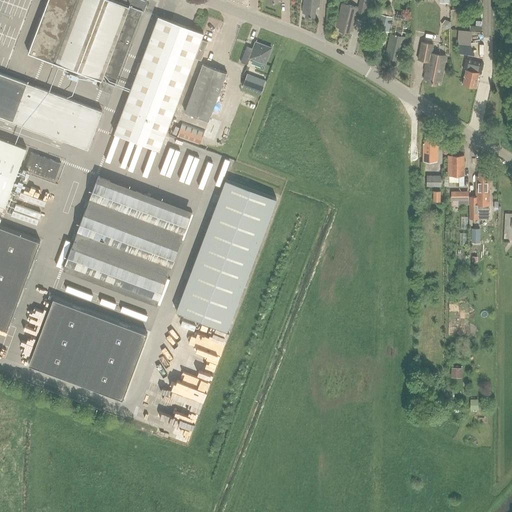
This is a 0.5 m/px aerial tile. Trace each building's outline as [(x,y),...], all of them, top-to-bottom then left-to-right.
[(47,0),(28,54),(100,81),(97,88),(111,93),(142,10),(144,11),(148,0),(146,0),(47,0)] [(304,0),(303,14),(306,14),(306,17),(315,18),(316,7),(319,7),(319,0),(304,0)] [(340,28),(340,31),(349,33),(350,30),(353,31),(357,13),(365,15),(368,0),(360,0),(358,8),(342,4),(337,27),(340,28)] [(419,27),(430,27),(431,6),(419,6),(419,27)] [(389,31),(392,17),(388,16),(389,12),(383,10),(382,15),(380,15),(377,28),(389,31)] [(205,30),(159,12),(114,128),(160,146),(205,30)] [(401,58),(401,56),(405,37),(391,34),(386,55),(389,56),(388,58),(397,60),(398,57),(401,58)] [(251,52),(245,50),(243,56),(241,62),(248,64),(250,57),(266,63),(268,56),(272,47),(256,41),(253,48),(251,52)] [(441,83),(446,56),(431,53),(433,44),(422,42),(418,60),(426,62),(424,71),(426,71),(424,80),(428,81),(427,83),(437,85),(438,82),(441,83)] [(475,48),(470,47),(460,45),(459,54),(473,57),(475,48)] [(466,60),(464,69),(466,70),(479,72),(479,73),(481,73),(483,64),(466,60)] [(227,72),(203,64),(185,111),(209,120),(227,72)] [(466,70),(463,85),(476,88),(479,73),(479,72),(466,70)] [(0,116),(12,121),(27,83),(0,72),(0,116)] [(245,79),(241,88),(260,95),(263,87),(245,79)] [(102,111),(27,83),(12,121),(88,149),(102,111)] [(205,131),(182,123),(177,138),(200,146),(205,131)] [(436,161),(437,141),(434,141),(434,137),(426,137),(426,144),(424,145),(424,161),(436,161)] [(26,149),(0,138),(0,205),(4,207),(26,149)] [(173,146),(164,173),(209,188),(217,162),(205,158),(206,157),(186,151),(186,150),(173,146)] [(31,152),(24,169),(55,181),(61,164),(31,152)] [(448,156),(448,176),(449,176),(459,176),(464,176),(464,156),(448,156)] [(119,162),(117,167),(141,177),(145,167),(138,164),(135,171),(132,170),(133,168),(119,162)] [(477,176),(476,196),(470,196),(469,217),(478,217),(478,205),(490,205),(490,176),(488,176),(488,173),(479,172),(479,176),(477,176)] [(99,176),(63,269),(157,305),(192,211),(99,176)] [(427,176),(427,186),(432,186),(441,186),(441,176),(427,176)] [(226,180),(176,311),(227,330),(276,199),(226,180)] [(467,201),(467,191),(453,192),(453,201),(458,201),(458,205),(466,205),(466,201),(467,201)] [(21,205),(48,210),(50,198),(24,193),(21,205)] [(478,205),(478,217),(490,217),(490,205),(478,205)] [(0,227),(0,327),(7,330),(41,243),(0,227)] [(480,235),(480,229),(471,229),(471,243),(476,243),(479,243),(480,243),(480,238),(480,235)] [(57,263),(64,266),(70,251),(63,248),(57,263)] [(52,298),(28,363),(122,398),(146,334),(52,298)] [(227,330),(176,311),(134,424),(185,443),(227,330)] [(116,321),(128,318),(127,312),(115,314),(116,321)] [(3,342),(5,343),(2,351),(12,354),(17,341),(5,336),(3,342)] [(451,368),(451,378),(462,378),(462,368),(451,368)]
